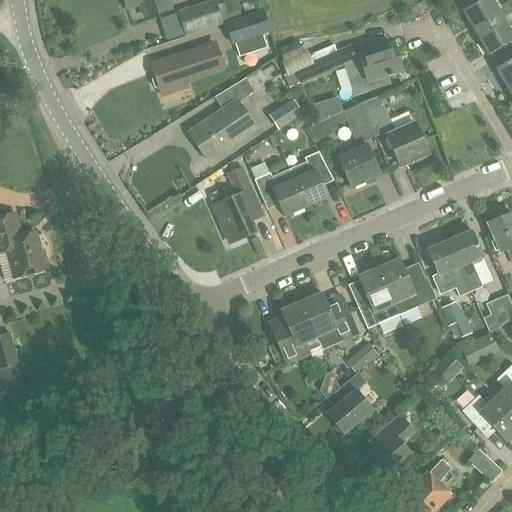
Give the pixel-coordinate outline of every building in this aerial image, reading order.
[(167,0),(124,0),(127,9),(141,5),(145,17),(157,13),(171,9),(167,0)] [(222,24),(214,0),(178,12),(186,36),(222,24)] [(240,10),(236,0),(228,0),(223,2),(228,15),(240,10)] [(476,33),(503,18),(511,12),(511,0),(498,9),(493,0),(482,0),(463,11),(476,33)] [(225,24),(232,45),(270,32),(263,11),(225,24)] [(511,41),(511,32),(503,18),(476,33),(488,55),(511,41)] [(281,37),(287,50),(303,42),(297,30),(281,37)] [(262,35),(253,38),(258,51),(266,48),(262,35)] [(224,69),(216,45),(215,45),(152,66),(156,77),(154,78),(152,81),(155,88),(158,90),(160,89),(161,90),(224,69)] [(368,83),(402,72),(394,45),(359,56),(368,83)] [(350,47),(295,71),(301,84),(356,60),(355,57),(350,47)] [(509,91),(511,89),(511,60),(496,69),(509,91)] [(238,103),(255,92),(246,78),(215,99),(223,111),(189,134),(207,161),(256,129),(238,103)] [(379,96),(361,104),(376,137),(387,132),(389,135),(387,136),(400,166),(428,154),(415,124),(395,133),(379,96)] [(278,129),(302,114),(296,104),(271,119),(278,129)] [(376,137),(361,104),(331,117),(335,125),(346,120),(358,149),(338,158),(351,187),(379,175),(366,145),(364,146),(363,142),(376,137)] [(290,170),(306,208),(328,198),(318,178),(329,173),(323,161),(319,152),(305,158),(307,162),(290,170)] [(237,196),(213,206),(230,245),(256,233),(251,222),(264,217),(257,200),(243,169),(228,175),(237,196)] [(306,208),(290,170),(273,178),(271,174),(255,181),(259,190),(270,185),(284,217),(306,208)] [(0,252),(8,251),(15,278),(45,270),(44,265),(46,265),(42,251),(40,252),(35,233),(21,237),(15,214),(11,215),(9,211),(0,213),(0,252)] [(499,219),(488,223),(500,252),(508,249),(511,259),(511,213),(508,211),(499,215),(499,219)] [(471,231),(449,241),(461,268),(459,268),(461,273),(465,271),(467,275),(465,276),(472,292),(483,287),(472,262),(483,257),(471,231)] [(461,268),(449,241),(427,250),(439,277),(450,272),(460,297),(472,292),(465,276),(467,275),(465,271),(461,273),(459,268),(461,268)] [(399,259),(377,269),(398,315),(410,310),(411,310),(431,301),(421,279),(410,284),(399,259)] [(398,315),(377,269),(358,277),(369,302),(358,307),(368,329),(379,324),(398,315)] [(301,302),(321,346),(322,350),(358,334),(341,295),(326,301),(322,293),(301,302)] [(499,329),(511,317),(511,304),(508,295),(486,304),(490,315),(483,318),(490,333),(499,329)] [(321,346),(301,302),(281,311),(287,325),(272,331),(286,364),(308,355),(309,351),(321,346)] [(456,304),(442,310),(449,327),(456,324),(462,340),(470,337),(463,321),(463,320),(456,304)] [(10,333),(0,335),(0,369),(18,364),(10,333)] [(469,364),(484,357),(477,343),(462,350),(469,364)] [(505,389),(496,398),(511,415),(511,365),(496,380),(505,389)] [(356,391),(366,382),(358,373),(340,388),(348,397),(327,415),(343,435),(373,410),(356,391)] [(0,415),(29,404),(18,379),(0,386),(0,415)] [(451,398),(447,385),(432,389),(435,402),(451,398)] [(511,434),(511,415),(496,398),(488,405),(479,396),(462,412),(478,429),(487,421),(505,441),(511,434)] [(402,443),(414,433),(398,415),(380,431),(388,440),(366,461),(383,479),(411,454),(402,443)] [(502,472),(479,450),(468,461),(491,483),(502,472)] [(437,484),(451,469),(441,460),(403,501),(413,510),(412,511),(431,511),(448,494),(437,484)]
